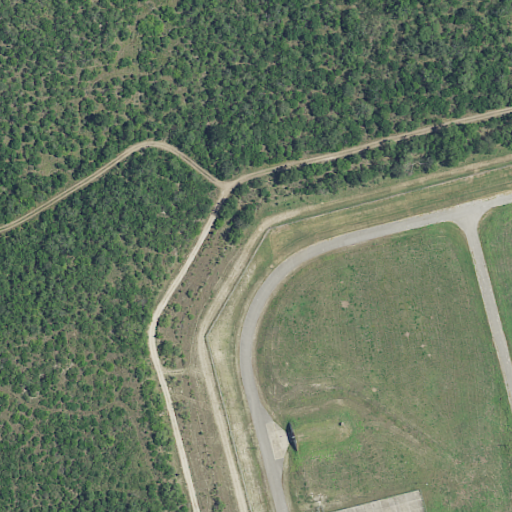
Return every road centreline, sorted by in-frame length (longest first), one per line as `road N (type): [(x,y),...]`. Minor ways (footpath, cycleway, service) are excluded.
road 1 (residential): [(299,259),(258,306),(245,352),(284,511)]
road 2 (track): [(224,188),(161,144),(135,147),(77,195),(0,229)]
road 3 (residential): [(511,198),(299,259)]
road 4 (residential): [(467,210),(511,384)]
